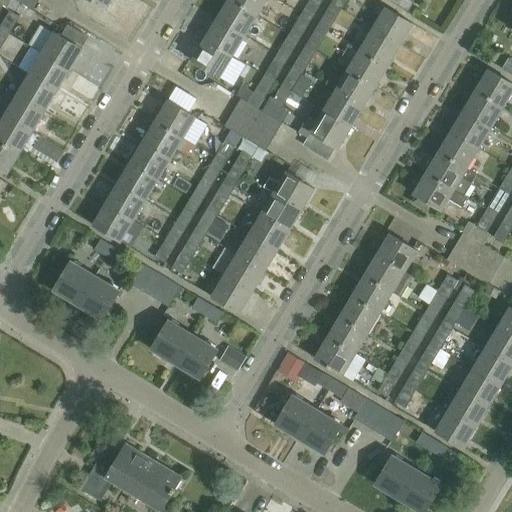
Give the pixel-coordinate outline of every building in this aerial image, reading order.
[(0,0),(0,4),(6,9),(11,0),(0,0)] [(13,0),(11,0),(6,9),(20,17),(26,7),(13,0)] [(39,2),(35,0),(15,0),(33,11),(39,2)] [(111,0),(91,0),(107,9),(111,0)] [(232,0),(227,0),(217,19),(245,36),(258,15),(232,0)] [(232,0),(258,15),(266,0),(232,0)] [(322,0),(310,0),(302,13),(311,19),(322,0)] [(333,0),(332,4),(341,10),(347,0),(333,0)] [(411,0),(393,0),(392,3),(409,13),(415,2),(411,0)] [(329,29),(341,10),(332,4),(320,24),(329,29)] [(385,7),(372,28),(400,45),(413,24),(385,7)] [(0,27),(0,28),(10,34),(20,18),(10,12),(0,27)] [(290,35),(299,40),(310,24),(300,18),(290,35)] [(204,39),(233,56),(245,36),(217,19),(204,39)] [(0,50),(10,34),(0,28),(0,50)] [(317,28),(307,45),(316,51),(326,34),(317,28)] [(360,49),(388,66),(400,45),(372,28),(360,49)] [(54,32),(42,53),(70,70),(82,49),(54,32)] [(287,60),(299,40),(290,35),(278,54),(287,60)] [(220,78),(233,56),(204,39),(191,60),(220,78)] [(304,70),(316,51),(307,45),(295,64),(304,70)] [(348,69),(376,86),(388,66),(360,49),(348,69)] [(70,70),(42,53),(29,74),(57,91),(70,70)] [(511,74),(511,60),(509,59),(503,70),(511,74)] [(265,76),(274,81),(284,65),(274,60),(265,76)] [(293,69),(282,86),(292,92),(302,75),(293,69)] [(335,90),(363,107),(376,86),(348,69),(340,82),(331,76),(327,84),(336,89),(335,90)] [(511,83),(488,69),(475,90),(503,107),(511,92),(511,83)] [(57,91),(29,74),(17,95),(45,111),(57,91)] [(274,81),(265,76),(255,92),(264,98),(274,81)] [(282,109),(292,92),(282,86),(272,103),(282,109)] [(323,111),(351,128),(363,107),(335,90),(323,111)] [(463,110),(491,128),(503,107),(475,90),(463,110)] [(252,93),(247,102),(260,110),(265,101),(252,93)] [(33,132),(45,111),(17,95),(5,115),(33,132)] [(260,110),(247,102),(241,98),(235,108),(256,120),(261,111),(260,110)] [(167,100),(155,121),(183,139),(196,117),(167,100)] [(235,108),(230,117),(250,129),(256,120),(235,108)] [(491,128),(463,110),(450,131),(479,148),(491,128)] [(261,111),(256,120),(276,133),(282,123),(261,111)] [(339,149),(351,128),(323,111),(316,122),(307,117),(298,133),(308,138),(311,133),(339,149)] [(5,115),(0,122),(0,140),(20,153),(33,132),(5,115)] [(245,138),(250,129),(230,117),(224,126),(245,138)] [(256,120),(250,129),(271,141),(276,133),(256,120)] [(171,159),(183,139),(155,121),(143,142),(171,159)] [(271,141),(250,129),(245,138),(265,151),(271,141)] [(241,137),(232,131),(226,140),(235,146),(241,137)] [(438,152),(466,169),(479,148),(450,131),(438,152)] [(0,169),(8,174),(20,153),(0,140),(0,169)] [(265,152),(245,140),(239,149),(260,161),(265,152)] [(143,142),(130,163),(159,180),(171,159),(143,142)] [(216,158),(225,163),(234,147),(225,142),(216,158)] [(242,152),(232,168),(242,174),(252,158),(242,152)] [(426,172),(464,196),(477,175),(466,169),(438,152),(426,172)] [(225,163),(216,158),(206,174),(215,180),(225,163)] [(147,200),(159,180),(130,163),(118,183),(147,200)] [(242,174),(232,168),(223,184),(233,190),(242,174)] [(511,190),(511,168),(501,188),(510,194),(511,190)] [(264,187),(274,193),(302,210),(315,189),(286,172),(279,184),(270,178),(264,187)] [(468,198),(464,196),(426,172),(413,194),(416,196),(412,202),(427,211),(431,204),(441,211),(448,199),(462,207),(468,198)] [(191,199),(200,205),(212,187),(202,181),(191,199)] [(134,221),(147,200),(118,183),(106,204),(134,221)] [(208,209),(218,216),(229,198),(219,191),(208,209)] [(290,230),(302,210),(274,193),(261,213),(290,230)] [(487,210),(497,216),(506,200),(497,194),(487,210)] [(190,221),(200,205),(191,199),(181,215),(190,221)] [(122,242),(134,221),(106,204),(93,225),(122,242)] [(218,216),(208,209),(198,226),(208,232),(218,216)] [(497,216),(487,210),(477,227),(487,232),(497,216)] [(290,230),(261,213),(249,234),(277,251),(290,230)] [(229,226),(217,219),(208,233),(221,240),(229,226)] [(511,228),(511,224),(505,220),(494,237),(503,243),(511,228)] [(166,240),(175,246),(186,228),(177,222),(166,240)] [(457,242),(478,254),(484,245),(463,232),(457,242)] [(194,233),(183,250),(193,256),(204,239),(194,233)] [(249,234),(237,255),(265,272),(277,251),(249,234)] [(389,234),(376,255),(413,277),(404,271),(417,250),(389,234)] [(101,240),(95,250),(108,258),(114,247),(101,240)] [(165,263),(175,246),(166,240),(156,257),(165,263)] [(473,263),(478,254),(457,242),(452,251),(473,263)] [(484,245),(478,254),(499,267),(504,257),(484,245)] [(108,258),(121,265),(127,255),(114,247),(108,258)] [(214,269),(224,275),(253,292),(265,272),(237,255),(226,248),(214,269)] [(183,273),(193,256),(183,250),(173,267),(183,273)] [(467,272),(473,263),(452,251),(446,260),(467,272)] [(493,275),(499,267),(478,254),(473,263),(493,275)] [(376,255),(364,276),(392,293),(392,292),(401,297),(413,277),(376,255)] [(78,305),(95,277),(70,262),(53,290),(78,305)] [(493,275),(473,263),(467,272),(488,285),(493,275)] [(181,287),(144,265),(132,285),(169,307),(181,287)] [(253,292),(224,275),(211,296),(240,313),(253,292)] [(438,292),(448,298),(458,282),(448,275),(438,292)] [(364,276),(351,296),(380,313),(392,293),(364,276)] [(119,292),(95,277),(78,305),(102,320),(119,292)] [(465,286),(455,302),(465,308),(475,292),(465,286)] [(448,298),(438,292),(425,312),(435,319),(448,298)] [(339,317),(367,334),(380,313),(351,296),(339,317)] [(199,298),(193,308),(205,316),(211,305),(199,298)] [(465,308),(455,302),(443,323),(453,329),(465,308)] [(205,316),(217,323),(224,312),(211,305),(205,316)] [(497,328),(511,336),(511,307),(510,306),(497,328)] [(425,312),(413,333),(423,339),(435,319),(425,312)] [(327,338),(355,355),(367,334),(339,317),(327,338)] [(176,364),(193,335),(168,321),(151,349),(176,364)] [(443,323),(430,344),(440,350),(453,329),(443,323)] [(485,348),(511,364),(511,336),(497,328),(485,348)] [(423,339),(413,333),(400,354),(410,360),(423,339)] [(217,350),(193,335),(176,364),(200,379),(217,350)] [(343,376),(355,355),(327,338),(314,359),(343,376)] [(440,350),(430,344),(418,364),(428,370),(440,350)] [(511,367),(511,364),(485,348),(472,369),(501,386),(511,367)] [(231,351),(227,364),(245,369),(249,357),(231,351)] [(410,360),(400,354),(388,374),(398,380),(410,360)] [(428,370),(418,364),(405,385),(416,391),(428,370)] [(472,369),(460,389),(489,406),(501,386),(472,369)] [(348,387),(324,373),(317,384),(342,398),(348,387)] [(388,397),(398,380),(388,374),(377,391),(388,397)] [(405,408),(416,391),(405,385),(395,402),(405,408)] [(489,406),(460,389),(448,410),(476,427),(489,406)] [(300,439),(317,411),(293,396),(276,424),(300,439)] [(404,422),(367,400),(355,420),(392,442),(404,422)] [(476,427),(448,410),(435,431),(464,448),(476,427)] [(342,426),(317,411),(300,439),(325,454),(342,426)] [(447,447),(422,433),(416,443),(442,457),(447,447)] [(181,478),(127,446),(121,456),(107,447),(85,483),(103,493),(111,480),(162,511),(181,478)] [(376,485),(400,499),(417,471),(393,456),(376,485)] [(417,471),(400,499),(420,511),(424,511),(441,485),(417,471)]
